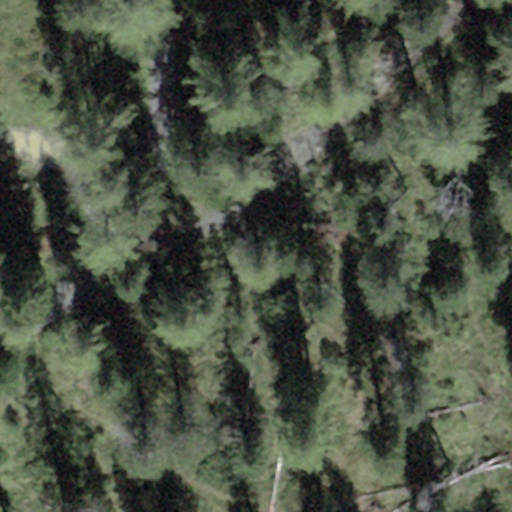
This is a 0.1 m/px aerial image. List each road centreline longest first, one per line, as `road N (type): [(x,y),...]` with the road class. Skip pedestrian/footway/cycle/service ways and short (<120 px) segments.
road 1 (track): [(163,216),(156,0)]
road 2 (track): [(0,346),(163,216)]
